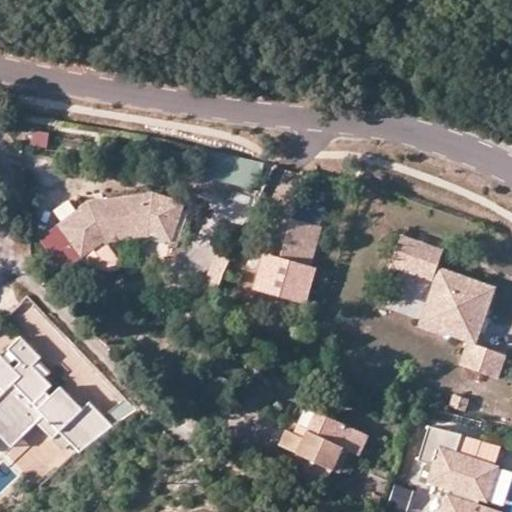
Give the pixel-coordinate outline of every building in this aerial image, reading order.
[(254,188),(260,163),(200,148),(193,173),(254,188)] [(83,255),(106,237),(150,231),(172,239),(186,202),(155,191),(100,197),(84,210),(81,205),(58,223),(83,255)] [(84,210),(100,197),(90,199),(81,205),(84,210)] [(300,200),(295,215),(322,225),(328,209),(300,200)] [(309,265),(323,225),(322,225),(295,215),(281,255),(309,265)] [(394,258),(437,274),(435,280),(430,295),(438,310),(431,327),(469,341),(461,364),(499,378),(507,354),(477,343),(497,287),(439,266),(445,249),(403,234),(394,258)] [(100,242),(83,255),(98,274),(121,267),(100,242)] [(268,254),(245,245),(236,268),(259,277),(268,254)] [(291,263),(268,254),(259,277),(282,285),(291,263)] [(437,274),(394,258),(392,264),(435,280),(437,274)] [(438,310),(430,295),(419,323),(431,327),(438,310)] [(62,426),(85,403),(63,380),(53,391),(48,386),(54,379),(34,360),(43,352),(22,331),(9,343),(22,356),(15,363),(1,348),(0,348),(0,428),(11,440),(36,415),(52,431),(60,424),(62,426)] [(448,406),(465,411),(468,398),(451,394),(448,406)] [(62,426),(60,424),(52,431),(71,453),(79,445),(94,459),(123,431),(101,408),(85,403),(62,426)] [(284,428),(277,444),(330,467),(338,450),(347,453),(354,456),(366,430),(311,406),(299,434),(284,428)] [(500,467),(500,466),(498,466),(458,454),(463,436),(431,426),(420,462),(436,467),(431,482),(453,489),(445,511),(503,511),(480,505),(475,503),(477,497),(482,498),(490,500),(500,467)] [(503,448),(463,436),(458,454),(498,466),(503,448)] [(340,471),(347,453),(338,450),(330,467),(340,471)] [(511,471),(500,467),(490,500),(507,506),(511,489),(511,471)] [(405,511),(411,487),(393,484),(388,508),(405,511)]
